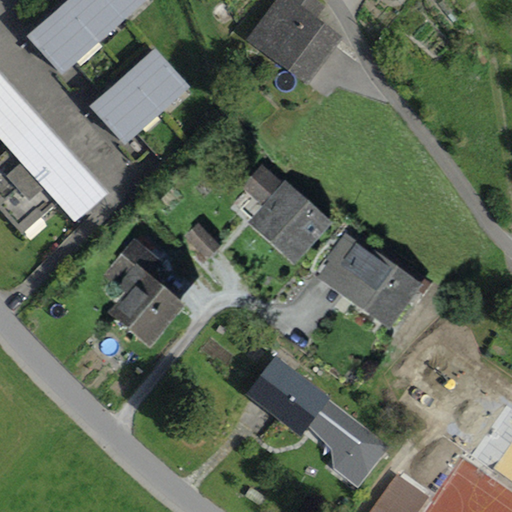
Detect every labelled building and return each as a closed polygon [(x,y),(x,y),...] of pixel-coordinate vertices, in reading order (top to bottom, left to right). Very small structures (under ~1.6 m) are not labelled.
[(148,0),(70,0),(27,39),(61,77),(148,0)] [(326,8),(315,0),(277,0),(247,41),(309,86),(344,38),(318,19),(326,8)] [(192,91),(155,50),(89,110),(126,150),(192,91)] [(0,130),(29,104),(0,71),(0,130)] [(111,195),(29,104),(0,130),(0,141),(9,152),(0,160),(0,215),(23,241),(60,208),(76,226),(111,195)] [(284,184),(263,165),(241,188),(262,207),(247,224),(294,267),(332,224),(285,182),(284,184)] [(221,248),(200,224),(185,238),(207,261),(221,248)] [(330,263),(318,279),(391,332),(424,287),(375,251),(373,254),(346,234),(326,260),(330,263)] [(124,294),(107,315),(150,350),(186,307),(152,279),(163,265),(134,241),(104,277),(124,294)] [(276,358),(247,396),(302,439),(305,434),(344,464),(370,430),(276,358)]
